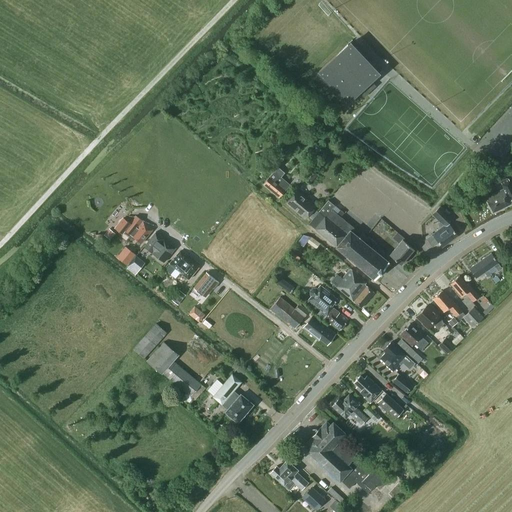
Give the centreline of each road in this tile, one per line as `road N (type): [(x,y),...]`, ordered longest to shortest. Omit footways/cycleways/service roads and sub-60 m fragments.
road 1 (track): [(0,244),(233,0)]
road 2 (residential): [(331,368),(143,213)]
road 3 (tertiary): [(200,511),(331,368)]
road 4 (tertiary): [(396,302),(470,238),(511,217)]
